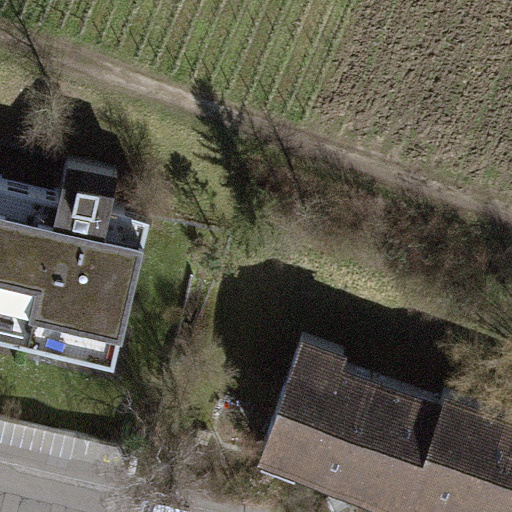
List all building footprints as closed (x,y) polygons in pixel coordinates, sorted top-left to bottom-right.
[(0,329),(117,355),(125,320),(150,208),(108,199),(116,163),(64,152),(57,185),(0,172),(0,329)] [(0,404),(78,422),(153,439),(178,332),(125,320),(117,355),(0,329),(0,404)] [(408,500),(412,490),(443,387),(297,338),(260,450),(408,500)] [(478,511),(511,511),(511,397),(447,376),(443,387),(412,490),(478,511)] [(78,422),(0,404),(0,431),(72,447),(78,422)]
